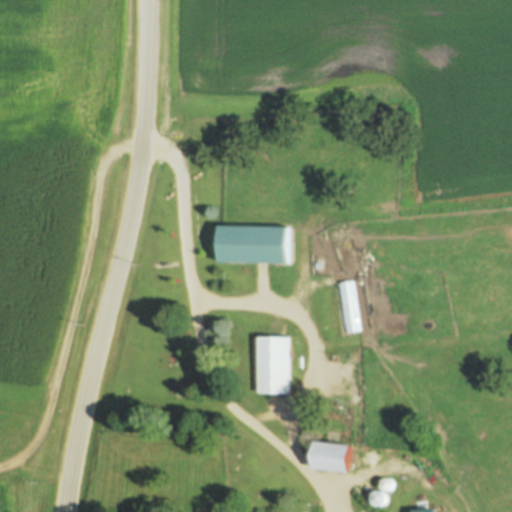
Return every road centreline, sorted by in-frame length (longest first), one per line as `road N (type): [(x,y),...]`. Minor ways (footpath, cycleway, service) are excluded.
road 1 (secondary): [(66,511),(135,204),(148,99),(146,0)]
road 2 (track): [(511,200),(323,214),(307,224),(303,286),(292,313)]
